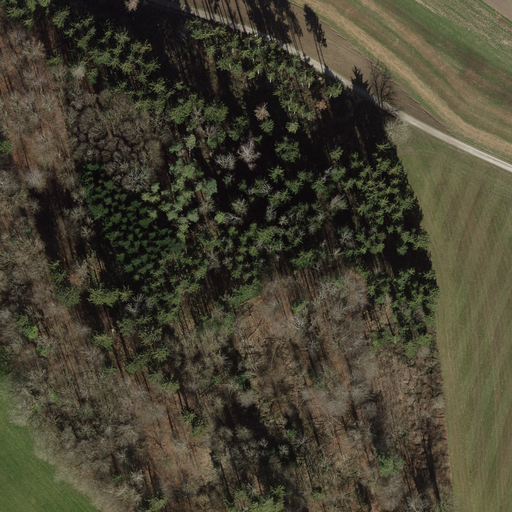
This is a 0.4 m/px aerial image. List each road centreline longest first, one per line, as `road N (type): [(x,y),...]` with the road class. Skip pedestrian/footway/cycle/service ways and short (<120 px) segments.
road 1 (track): [(303,511),(235,476),(213,449),(110,246),(29,44),(0,19)]
road 2 (track): [(153,0),(282,48),(511,168)]
